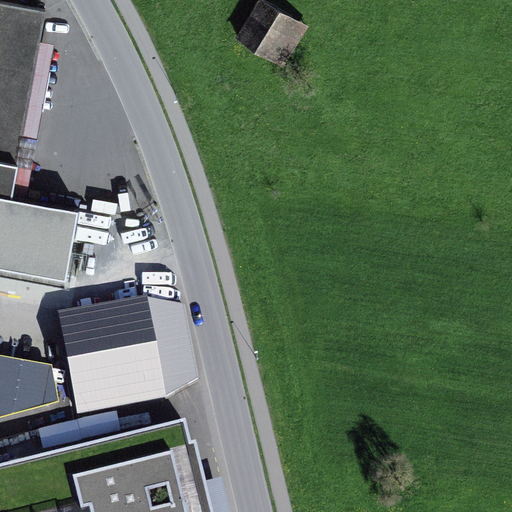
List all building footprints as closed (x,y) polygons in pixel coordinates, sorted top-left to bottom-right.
[(0,0),(0,154),(25,158),(51,8),(5,0),(0,0)] [(309,20),(272,0),(259,0),(239,37),(286,63),(309,20)] [(0,257),(75,271),(86,208),(19,196),(25,158),(0,154),(0,257)] [(154,310),(60,329),(78,418),(171,399),(154,310)] [(0,416),(52,423),(60,365),(0,357),(0,416)] [(220,511),(204,434),(0,478),(0,511),(220,511)]
